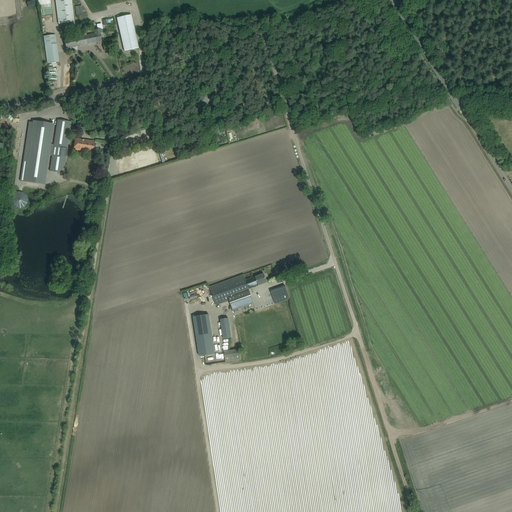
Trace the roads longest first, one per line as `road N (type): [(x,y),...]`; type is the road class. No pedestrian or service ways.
road 1 (unclassified): [(0,110),(158,74),(262,34)]
road 2 (track): [(335,268),(413,511)]
road 3 (unclassified): [(335,268),(262,34)]
